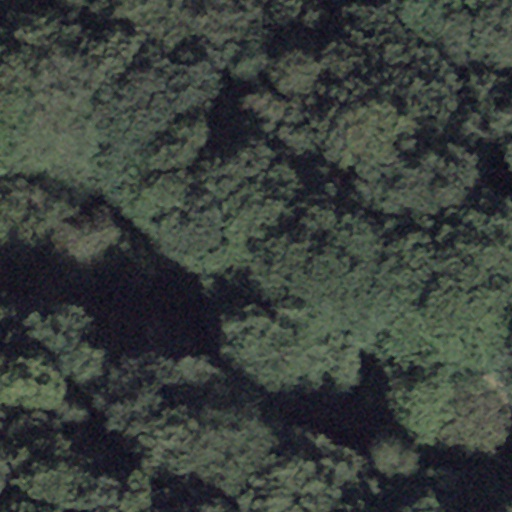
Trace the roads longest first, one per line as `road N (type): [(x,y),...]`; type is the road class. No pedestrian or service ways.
road 1 (track): [(0,181),(85,205),(207,259),(359,344),(511,408)]
road 2 (track): [(511,494),(68,314),(0,298)]
